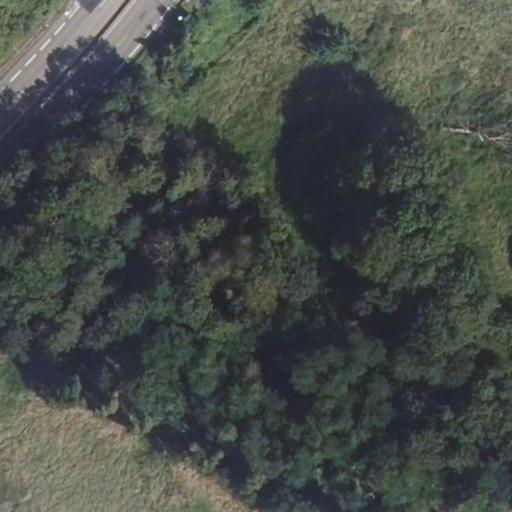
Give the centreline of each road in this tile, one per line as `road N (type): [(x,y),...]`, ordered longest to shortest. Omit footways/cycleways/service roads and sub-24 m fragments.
road 1 (secondary): [(0,172),(154,0)]
road 2 (secondary): [(102,0),(0,112)]
